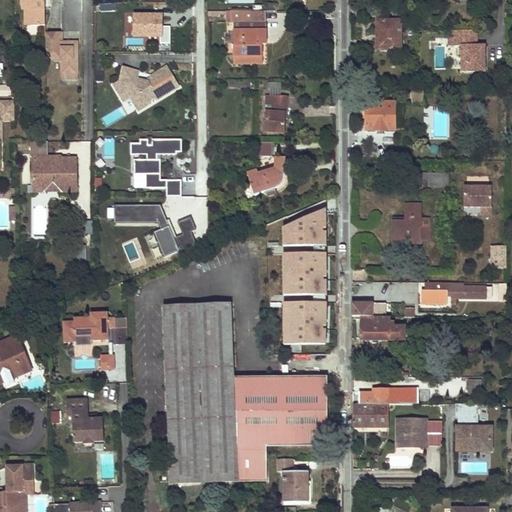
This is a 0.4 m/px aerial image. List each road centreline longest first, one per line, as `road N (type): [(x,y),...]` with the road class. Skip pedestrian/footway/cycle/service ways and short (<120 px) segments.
road 1 (residential): [(345,511),(342,0)]
road 2 (unknown): [(448,404),(447,479),(345,481)]
